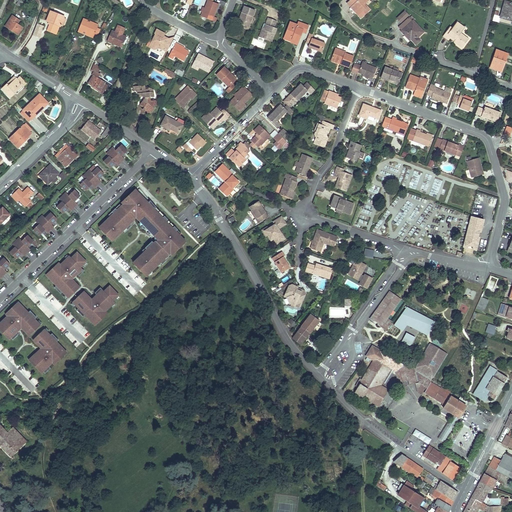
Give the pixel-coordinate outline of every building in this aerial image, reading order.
[(202,12),(201,16),(215,22),(217,18),(214,17),(215,13),(214,12),(215,10),(217,8),(219,4),(208,0),(205,8),(203,7),(201,12),(202,12)] [(351,0),(348,3),(351,7),(353,6),(356,10),(355,11),(361,18),(370,9),(367,6),(366,7),(363,5),(368,0),(351,0)] [(505,1),(500,18),(511,20),(511,3),(509,2),(506,2),(505,1)] [(240,18),(238,22),(249,26),(255,10),(244,6),(242,12),(244,13),(241,19),(240,18)] [(64,16),(51,11),(47,20),(50,21),(51,22),(50,25),(49,28),(57,31),(60,25),(61,26),(61,24),(63,19),(64,16)] [(400,24),(409,16),(404,11),(396,19),(400,24)] [(13,15),(6,26),(17,34),(22,27),(18,24),(16,23),(18,19),(13,15)] [(264,24),(259,37),(272,41),(277,28),(274,27),(277,21),(268,18),(266,24),(264,24)] [(409,18),(399,27),(402,30),(401,31),(408,39),(409,37),(411,39),(416,45),(420,41),(418,37),(424,32),(413,20),(412,21),(409,18)] [(83,19),(78,31),(82,33),(83,31),(94,36),(94,35),(97,28),(99,25),(83,19)] [(290,22),(284,38),(292,41),(293,39),(298,41),(302,31),(306,33),(308,26),(299,22),(298,25),(290,22)] [(450,27),(443,36),(449,40),(450,38),(452,36),(455,39),(454,41),(462,47),(467,41),(463,39),(465,36),(461,33),(465,28),(457,22),(452,28),(450,27)] [(32,36),(40,39),(44,26),(37,23),(32,36)] [(155,36),(150,47),(154,49),(156,45),(160,47),(160,48),(167,51),(172,41),(165,37),(164,40),(162,39),(164,37),(165,34),(156,30),(154,33),(155,36)] [(122,47),(127,37),(112,31),(107,41),(122,47)] [(310,44),(308,47),(322,52),(325,43),(312,38),(313,34),(310,33),(306,43),(310,44)] [(176,43),(170,54),(184,61),(189,51),(184,49),(180,46),(180,45),(176,43)] [(336,48),(332,59),(342,63),(341,64),(349,67),(353,56),(345,53),(346,52),(336,48)] [(496,50),(490,68),(501,71),(507,54),(496,50)] [(199,54),(193,64),(198,66),(209,72),(214,62),(208,59),(207,60),(202,57),(202,56),(199,54)] [(362,62),(359,72),(363,74),(366,75),(365,77),(372,79),(377,68),(367,64),(362,62)] [(98,74),(100,68),(94,63),(92,69),(91,70),(98,74)] [(224,67),(216,74),(229,87),(237,80),(231,74),(230,75),(229,74),(230,73),(224,67)] [(385,67),(381,78),(389,81),(389,79),(399,83),(402,73),(398,72),(393,70),(385,67)] [(428,80),(421,77),(420,79),(410,75),(405,87),(413,90),(414,89),(415,90),(414,93),(422,96),(428,80)] [(93,76),(89,83),(93,86),(96,88),(95,89),(103,93),(107,87),(104,85),(105,83),(93,76)] [(7,84),(2,89),(10,97),(23,85),(24,86),(26,84),(20,77),(17,79),(16,78),(9,86),(7,84)] [(7,84),(9,86),(16,78),(15,77),(7,84)] [(295,89),(287,98),(294,105),(308,90),(301,83),(296,88),(297,89),(296,90),(295,89)] [(432,96),(431,98),(447,104),(451,94),(435,88),(436,86),(431,84),(427,94),(432,96)] [(149,87),(148,89),(146,89),(145,88),(145,85),(137,86),(138,90),(138,93),(140,94),(141,96),(145,97),(146,98),(144,101),(141,104),(145,107),(143,110),(146,113),(148,110),(151,112),(154,108),(154,106),(158,106),(157,100),(155,100),(154,99),(153,101),(151,101),(150,97),(154,97),(153,93),(152,92),(153,89),(149,87)] [(189,86),(175,100),(183,108),(186,105),(185,104),(191,98),(196,93),(189,86)] [(236,97),(230,102),(232,104),(236,105),(239,108),(244,103),(253,95),(244,86),(239,92),(239,93),(236,97)] [(325,102),(324,103),(338,108),(341,98),(338,96),(333,94),(333,93),(329,91),(325,102)] [(26,107),(23,110),(32,119),(48,103),(40,94),(30,103),(32,105),(28,109),(26,107)] [(461,105),(460,108),(469,111),(472,102),(463,99),(464,97),(460,95),(457,103),(461,105)] [(236,105),(232,104),(239,111),(246,105),(244,103),(239,108),(236,105)] [(287,105),(284,108),(281,104),(267,118),(277,127),(280,124),(278,121),(287,111),(290,114),(293,111),(287,105)] [(364,104),(359,116),(367,118),(368,115),(378,119),(381,111),(364,104)] [(478,107),(476,114),(481,116),(481,117),(497,122),(500,113),(493,110),(485,107),(484,109),(478,107)] [(210,113),(204,120),(212,128),(218,121),(219,122),(220,123),(223,119),(225,120),(228,117),(227,117),(230,114),(224,109),(222,112),(218,108),(211,114),(210,113)] [(23,110),(21,113),(29,122),(32,119),(23,110)] [(209,112),(202,119),(204,120),(210,113),(209,112)] [(166,116),(161,126),(169,130),(170,129),(179,133),(183,125),(166,116)] [(392,119),(385,117),(382,126),(388,129),(397,132),(396,135),(403,138),(408,124),(396,120),(397,118),(393,117),(392,119)] [(89,120),(82,130),(85,132),(86,131),(96,139),(101,131),(91,124),(92,123),(89,120)] [(317,138),(315,144),(324,147),(328,138),(327,135),(326,135),(326,133),(328,133),(330,128),(333,129),(334,125),(323,121),(322,125),(319,124),(316,132),(315,132),(314,134),(316,138),(317,138)] [(18,148),(29,137),(32,134),(29,131),(24,125),(10,139),(18,148)] [(260,125),(254,131),(258,134),(251,141),(252,143),(250,145),(253,148),(256,146),(258,147),(260,144),(270,135),(260,125)] [(108,127),(102,136),(104,138),(106,135),(107,135),(111,130),(108,127)] [(279,134),(285,140),(290,136),(283,129),(279,134)] [(417,129),(417,131),(411,129),(407,139),(413,141),(428,146),(429,146),(432,137),(433,137),(426,134),(420,132),(421,131),(417,129)] [(279,143),(276,146),(279,149),(287,141),(285,140),(279,134),(279,133),(274,138),(277,142),(279,143)] [(198,134),(190,142),(194,147),(197,150),(200,146),(202,145),(203,146),(207,142),(198,134)] [(271,135),(270,135),(260,144),(261,145),(271,135)] [(443,140),(438,138),(435,147),(439,149),(443,140)] [(443,140),(439,149),(456,155),(460,157),(464,146),(459,144),(459,146),(452,143),(443,140)] [(357,161),(360,153),(359,153),(362,145),(351,141),(348,149),(349,149),(346,157),(352,159),(356,161),(357,161)] [(232,149),(226,155),(239,167),(243,163),(241,161),(244,158),(243,157),(247,153),(250,150),(241,142),(238,145),(239,146),(240,147),(235,152),(234,151),(232,149)] [(186,144),(183,147),(189,152),(192,149),(186,144)] [(61,154),(58,158),(66,167),(78,155),(69,146),(69,147),(67,145),(59,152),(61,154)] [(128,151),(122,145),(116,150),(113,147),(110,151),(121,162),(125,159),(122,156),(128,151)] [(109,157),(104,162),(110,168),(115,163),(118,166),(121,162),(110,151),(107,154),(109,157)] [(241,161),(243,163),(250,156),(247,153),(243,157),(244,158),(241,161)] [(298,167),(296,172),(304,175),(308,166),(309,166),(313,158),(303,154),(299,162),(298,167)] [(477,158),(467,161),(472,178),(484,174),(481,166),(479,167),(477,158)] [(222,164),(215,172),(220,176),(221,175),(227,181),(226,182),(227,184),(221,191),(227,196),(234,189),(233,189),(239,182),(232,175),(233,174),(222,164)] [(50,165),(40,176),(48,184),(52,180),(55,177),(59,174),(50,165)] [(104,174),(98,167),(93,173),(90,170),(87,173),(98,185),(101,182),(99,179),(104,174)] [(338,180),(335,187),(346,191),(351,179),(348,178),(350,174),(343,171),(344,169),(337,167),(334,175),(339,177),(341,178),(340,181),(338,180)] [(63,171),(59,176),(63,180),(68,176),(63,171)] [(86,179),(80,185),(86,191),(92,185),(95,188),(98,185),(87,173),(83,176),(86,179)] [(287,178),(280,194),(291,198),(294,191),(297,182),(296,181),(297,177),(287,173),(285,177),(287,178)] [(227,184),(226,182),(219,189),(221,191),(227,184)] [(19,189),(14,194),(14,195),(13,196),(17,201),(19,200),(26,206),(27,206),(29,208),(33,204),(31,201),(28,198),(34,193),(29,187),(23,193),(19,189)] [(155,206),(140,189),(137,191),(153,208),(155,206)] [(81,196),(75,190),(69,195),(66,193),(63,196),(75,208),(78,204),(75,201),(81,196)] [(143,270),(148,275),(149,275),(152,271),(157,266),(161,263),(163,265),(166,261),(164,259),(171,253),(180,244),(184,240),(180,236),(176,231),(178,230),(174,226),(173,228),(166,221),(168,219),(165,216),(163,218),(155,210),(157,208),(155,206),(153,208),(137,191),(133,195),(131,194),(125,200),(126,201),(117,210),(115,208),(112,212),(113,214),(110,217),(101,226),(106,231),(104,233),(108,237),(109,235),(114,240),(123,231),(126,228),(128,230),(131,226),(130,225),(132,222),(133,221),(133,220),(135,218),(137,216),(140,219),(139,220),(140,222),(143,225),(141,227),(144,230),(146,228),(149,231),(147,233),(149,235),(151,233),(154,236),(155,237),(157,236),(160,239),(158,241),(155,244),(154,243),(151,246),(149,245),(145,248),(147,250),(144,253),(135,261),(140,266),(138,268),(141,272),(143,270)] [(334,195),(330,206),(337,209),(342,210),(342,211),(350,214),(354,204),(346,201),(340,199),(341,198),(334,195)] [(63,202),(57,207),(63,213),(68,208),(71,211),(75,208),(63,196),(60,199),(63,202)] [(125,200),(115,208),(117,210),(126,201),(125,200)] [(252,210),(253,210),(258,218),(259,217),(262,221),(268,216),(258,201),(250,207),(252,210)] [(3,208),(0,210),(0,224),(10,215),(3,208)] [(165,216),(157,208),(155,210),(163,218),(165,216)] [(259,222),(262,221),(259,217),(258,218),(253,210),(252,210),(251,211),(259,222)] [(57,219),(51,213),(46,218),(43,215),(40,218),(51,230),(54,227),(52,224),(57,219)] [(276,242),(280,240),(281,241),(285,239),(281,232),(280,232),(278,229),(277,227),(285,222),(281,217),(273,222),(275,225),(269,228),(265,231),(268,235),(271,240),(274,239),(276,242)] [(471,217),(464,247),(467,248),(468,247),(468,245),(473,246),(472,248),(473,249),(475,250),(477,249),(480,237),(477,237),(479,231),(481,232),(484,220),(471,217)] [(39,224),(33,230),(39,236),(45,231),(48,233),(51,230),(40,218),(36,222),(39,224)] [(174,226),(168,219),(166,221),(173,228),(174,226)] [(97,233),(92,227),(87,232),(93,238),(97,233)] [(317,230),(311,248),(320,252),(324,243),(327,244),(331,234),(317,230)] [(331,234),(327,244),(334,246),(337,237),(331,234)] [(34,241),(28,235),(22,241),(20,238),(16,241),(28,253),(31,250),(28,247),(34,241)] [(16,247),(10,252),(16,259),(21,253),(24,256),(28,253),(16,241),(13,244),(16,247)] [(373,256),(373,249),(364,248),(364,255),(373,256)] [(52,273),(48,276),(48,277),(57,285),(63,292),(66,295),(69,297),(69,298),(80,287),(73,280),(72,278),(75,274),(76,275),(77,274),(83,269),(81,267),(84,265),(86,262),(87,262),(77,252),(72,258),(70,256),(69,256),(67,259),(61,265),(57,268),(52,273)] [(282,252),(272,258),(282,273),(290,267),(287,263),(286,261),(283,257),(285,256),(282,252)] [(164,259),(166,261),(173,255),(171,253),(164,259)] [(10,264),(4,258),(0,262),(0,271),(4,275),(8,272),(5,269),(10,264)] [(347,274),(360,280),(358,284),(367,288),(373,277),(363,272),(367,264),(355,258),(347,274)] [(330,279),(333,269),(326,267),(326,268),(324,267),(325,266),(316,264),(316,266),(312,265),(309,272),(330,279)] [(63,292),(57,285),(55,287),(61,294),(63,292)] [(289,286),(284,296),(287,298),(290,303),(295,306),(298,299),(302,301),(305,293),(297,290),(298,288),(298,287),(292,285),(289,286)] [(73,302),(76,305),(78,308),(85,315),(93,323),(97,320),(102,315),(106,311),(112,306),(115,303),(113,301),(116,298),(119,296),(119,295),(110,286),(104,291),(102,289),(97,295),(96,295),(96,296),(97,297),(93,300),(91,298),(84,291),(73,302)] [(385,298),(371,319),(373,321),(375,320),(378,322),(379,324),(381,326),(386,330),(392,322),(387,318),(387,317),(388,314),(390,314),(393,310),(390,308),(393,304),(396,306),(401,299),(390,292),(385,298)] [(481,297),(476,308),(483,311),(488,300),(481,297)] [(7,316),(0,322),(0,326),(11,338),(17,332),(18,331),(17,331),(21,327),(22,329),(29,336),(41,325),(40,325),(37,322),(35,319),(28,312),(20,304),(16,307),(11,312),(7,316)] [(511,307),(502,304),(499,314),(507,317),(511,319),(511,318),(511,307)] [(85,315),(78,308),(77,310),(83,317),(85,315)] [(435,322),(406,308),(393,325),(400,330),(406,322),(429,334),(435,322)] [(37,317),(30,310),(28,312),(35,319),(37,317)] [(301,344),(319,321),(314,317),(311,314),(293,338),(301,344)] [(406,322),(400,330),(401,332),(406,325),(428,336),(429,334),(406,322)] [(491,338),(491,335),(493,336),(493,335),(496,326),(489,323),(486,332),(488,333),(487,337),(491,338)] [(0,326),(0,329),(9,339),(11,338),(0,326)] [(44,329),(33,340),(40,347),(42,349),(38,353),(37,352),(31,358),(43,371),(49,366),(52,363),(56,359),(61,354),(65,350),(57,342),(50,335),(48,332),(45,329),(44,329)] [(59,340),(52,333),(50,335),(57,342),(59,340)] [(415,338),(406,333),(401,342),(410,347),(415,338)] [(459,417),(466,406),(468,401),(461,397),(458,401),(450,396),(453,392),(444,386),(444,387),(442,389),(431,382),(431,381),(429,379),(445,352),(429,342),(413,368),(407,364),(405,365),(380,350),(373,360),(374,360),(362,380),(361,378),(356,386),(358,387),(355,392),(371,401),(372,399),(376,398),(380,401),(382,397),(384,398),(389,390),(381,385),(383,382),(389,372),(389,371),(391,368),(394,370),(396,371),(399,382),(408,380),(409,385),(416,383),(421,382),(422,383),(421,384),(422,388),(426,390),(425,392),(443,403),(445,405),(444,406),(443,408),(456,415),(459,417)] [(29,360),(42,373),(43,371),(31,358),(29,360)] [(494,399),(508,378),(491,367),(474,394),(481,398),(482,395),(486,397),(487,395),(494,399)] [(389,372),(383,382),(386,384),(394,370),(391,368),(389,371),(389,372)] [(431,381),(431,382),(442,389),(444,387),(432,380),(431,381)] [(421,382),(416,383),(418,392),(423,395),(425,392),(426,390),(422,388),(421,384),(422,383),(421,382)] [(481,398),(491,404),(494,399),(487,395),(486,397),(482,395),(481,398)] [(372,399),(371,401),(379,406),(384,398),(382,397),(380,401),(376,398),(372,399)] [(448,424),(438,439),(444,442),(456,421),(459,417),(456,415),(450,425),(448,424)] [(0,424),(0,444),(11,456),(27,442),(13,427),(7,433),(0,424)] [(416,428),(412,433),(428,444),(431,438),(416,428)] [(505,440),(503,444),(511,448),(511,436),(509,436),(507,441),(505,440)] [(426,450),(423,456),(437,465),(438,463),(440,465),(437,469),(443,473),(451,461),(451,460),(443,454),(442,455),(440,454),(441,453),(439,452),(433,448),(430,453),(426,450)] [(402,454),(394,462),(402,467),(407,458),(402,454)] [(511,457),(506,454),(502,460),(495,457),(490,466),(497,470),(502,472),(511,477),(511,457)] [(412,469),(416,464),(409,459),(406,465),(412,469)] [(443,473),(453,480),(461,468),(451,461),(443,473)] [(417,477),(418,474),(420,472),(421,473),(423,469),(416,464),(412,469),(410,473),(417,477)] [(484,477),(481,482),(493,488),(497,480),(492,478),(497,470),(490,466),(484,477)] [(497,470),(492,478),(497,480),(502,472),(497,470)] [(384,491),(386,487),(381,484),(382,481),(378,480),(376,486),(384,491)] [(441,481),(436,490),(453,501),(458,492),(441,481)] [(407,482),(405,486),(411,490),(414,486),(407,482)] [(483,503),(489,492),(491,493),(493,488),(481,482),(473,497),(482,503),(483,503)] [(401,491),(398,495),(408,501),(413,504),(410,508),(415,511),(447,511),(448,511),(435,504),(433,503),(427,511),(419,506),(424,498),(411,490),(405,486),(401,483),(397,489),(401,491)] [(436,490),(433,495),(438,498),(451,506),(453,501),(436,490)] [(473,497),(465,511),(477,511),(479,509),(482,503),(473,497)] [(438,498),(435,504),(448,511),(451,506),(438,498)]
